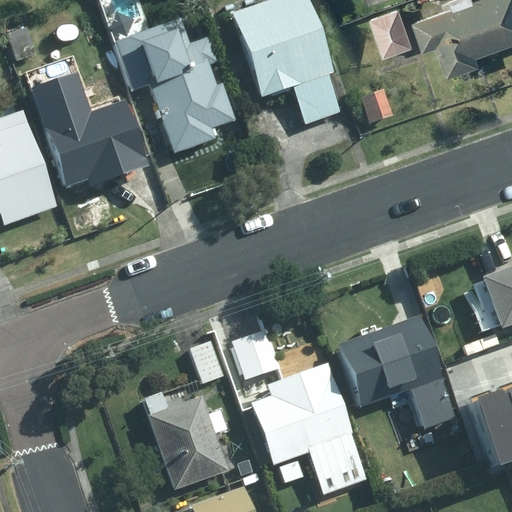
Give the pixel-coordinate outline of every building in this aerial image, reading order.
[(298,0),(274,0),(220,18),(249,106),(287,94),(299,130),(337,117),(298,0)] [(511,0),(482,0),(408,26),(418,55),(428,51),(439,83),(474,71),(471,59),(511,44),(511,0)] [(397,13),(365,24),(379,60),(410,49),(397,13)] [(185,47),(175,22),(109,47),(128,95),(143,90),(166,158),(210,141),(208,135),(230,126),(215,89),(210,91),(202,71),(212,67),(202,40),(185,47)] [(22,31),(2,38),(12,66),(33,59),(22,31)] [(70,78),(23,94),(60,199),(141,170),(119,109),(85,121),(70,78)] [(376,93),(353,102),(362,128),(386,120),(376,93)] [(13,120),(0,124),(0,226),(45,211),(13,120)] [(511,263),(467,280),(488,333),(511,324),(511,263)] [(408,320),(327,350),(350,413),(400,394),(413,431),(445,419),(408,320)] [(258,329),(221,341),(263,470),(301,458),(316,504),(363,488),(315,340),(267,356),(258,329)] [(219,379),(207,340),(182,348),(195,387),(219,379)] [(511,438),(511,388),(496,394),(511,438)] [(489,462),(511,453),(511,438),(496,394),(468,404),(489,462)] [(195,397),(139,415),(166,495),(221,476),(195,397)] [(433,446),(413,431),(409,426),(396,441),(420,462),(433,446)] [(261,475),(250,455),(228,466),(239,487),(261,475)] [(238,511),(232,493),(181,511),(238,511)]
